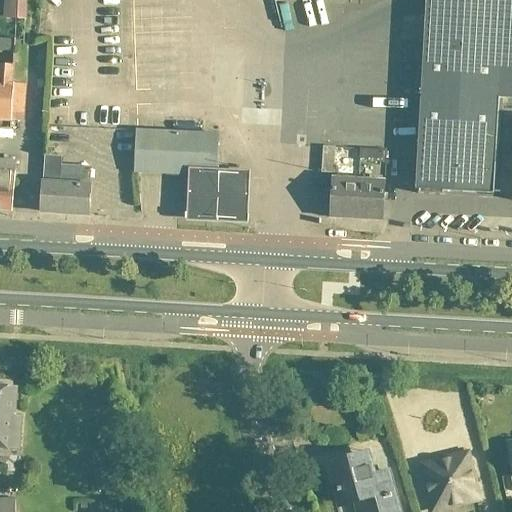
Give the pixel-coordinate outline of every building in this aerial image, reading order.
[(23,22),(23,0),(8,0),(7,21),(23,22)] [(491,196),(496,100),(511,101),(511,0),(423,0),(412,192),(415,192),(415,196),(442,197),(442,193),(491,196)] [(10,43),(0,42),(0,53),(9,54),(10,43)] [(0,123),(20,125),(23,88),(9,87),(11,70),(0,68),(0,123)] [(134,134),(132,175),(213,178),(214,137),(134,134)] [(320,149),(318,175),(331,176),(333,150),(320,149)] [(357,151),(356,164),(383,165),(384,153),(357,151)] [(43,159),(39,215),(85,218),(87,188),(88,170),(58,168),(59,160),(43,159)] [(0,212),(8,213),(13,163),(0,161),(0,212)] [(328,219),(328,221),(380,224),(382,184),(328,181),(327,200),(318,200),(317,218),(328,219)] [(0,453),(17,455),(20,419),(13,418),(16,390),(0,388),(0,453)] [(465,457),(419,468),(430,511),(437,511),(476,502),(465,457)] [(363,458),(328,468),(338,506),(352,502),(354,511),(396,511),(386,474),(369,479),(363,458)] [(0,501),(0,511),(12,511),(13,502),(0,501)]
